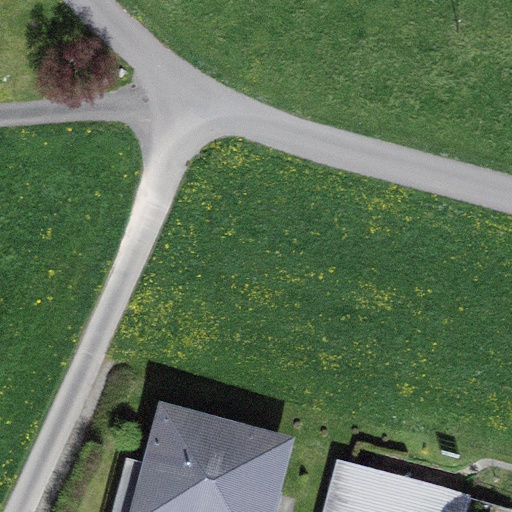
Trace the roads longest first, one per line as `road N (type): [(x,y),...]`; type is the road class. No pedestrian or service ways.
road 1 (residential): [(189,107),(26,511)]
road 2 (residential): [(511,194),(189,107)]
road 3 (residential): [(189,107),(78,0)]
